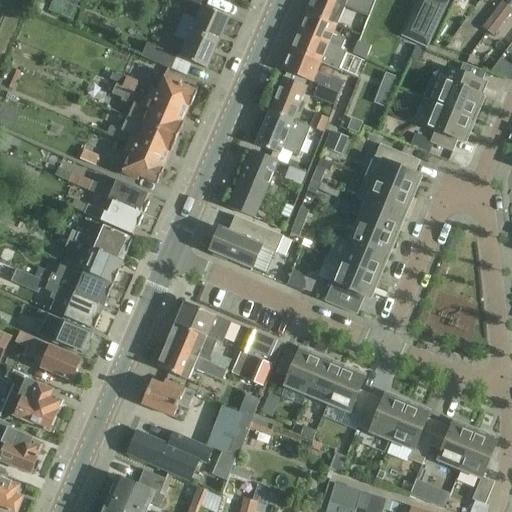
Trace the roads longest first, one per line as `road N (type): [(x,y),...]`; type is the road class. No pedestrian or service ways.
road 1 (secondary): [(168,258),(279,0)]
road 2 (secondary): [(65,511),(168,258)]
road 3 (residential): [(168,258),(392,345)]
road 4 (residential): [(506,390),(480,186)]
road 5 (residential): [(480,186),(446,212),(392,345)]
road 6 (residential): [(392,345),(506,390)]
